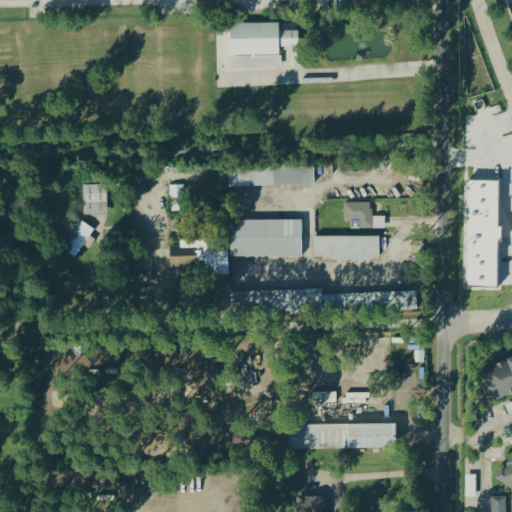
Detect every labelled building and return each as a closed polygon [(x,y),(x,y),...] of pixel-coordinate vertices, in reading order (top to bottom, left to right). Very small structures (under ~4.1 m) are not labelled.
[(283,68),(283,49),(302,48),(301,32),(282,33),(281,24),(232,26),(233,69),(283,68)] [(317,187),(317,167),(230,170),(231,189),(317,187)] [(502,290),(503,245),(508,245),(508,230),(503,230),(504,184),(469,183),(468,289),(502,290)] [(109,217),(108,186),(82,186),(83,217),(109,217)] [(185,187),(170,187),(171,201),(185,200),(185,187)] [(386,230),(386,218),(373,218),(373,204),(344,204),(344,223),(352,223),(352,231),(386,230)] [(305,222),(233,223),(233,259),(305,259),(305,222)] [(316,238),(316,259),(331,259),(331,261),(381,262),(381,239),(316,238)] [(230,277),(230,241),(180,241),(180,250),(172,250),(173,268),(200,268),(200,277),(230,277)] [(419,294),(326,296),(325,292),(233,294),(234,318),(420,314),(419,294)] [(511,395),(511,358),(481,371),(494,403),(511,395)] [(402,449),(401,424),(290,427),(291,451),(402,449)] [(511,455),(494,479),(511,492),(511,455)] [(296,511),(329,511),(330,498),(297,497),(296,511)] [(507,511),(507,498),(492,498),(492,511),(507,511)]
